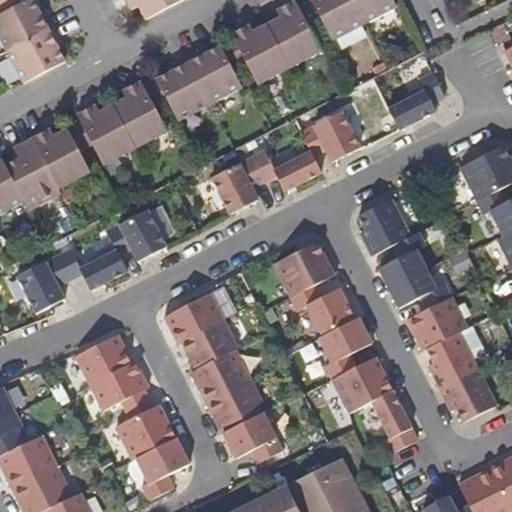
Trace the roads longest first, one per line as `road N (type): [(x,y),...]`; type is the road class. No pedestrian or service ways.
road 1 (residential): [(511,437),(452,466),(324,203)]
road 2 (residential): [(178,511),(226,490),(130,299)]
road 3 (residential): [(130,299),(324,203)]
road 4 (residential): [(324,203),(509,110),(511,116)]
road 5 (residential): [(130,299),(0,356)]
road 6 (residential): [(0,114),(117,54)]
